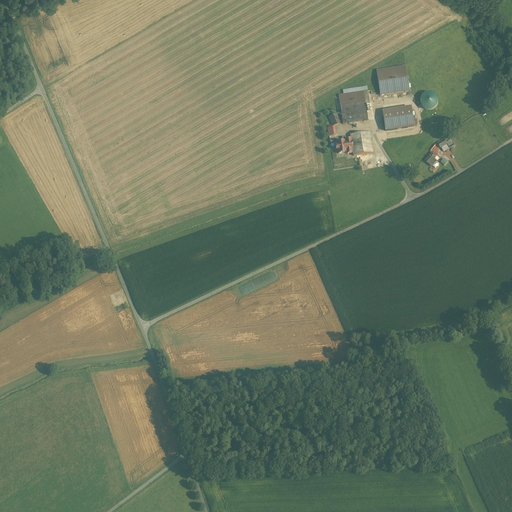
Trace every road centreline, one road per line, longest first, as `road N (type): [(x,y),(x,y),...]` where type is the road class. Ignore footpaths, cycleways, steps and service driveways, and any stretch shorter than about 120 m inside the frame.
road 1 (unclassified): [(142,324),(425,190),(511,139)]
road 2 (unclassified): [(142,324),(5,0)]
road 3 (unclassified): [(185,452),(142,324)]
